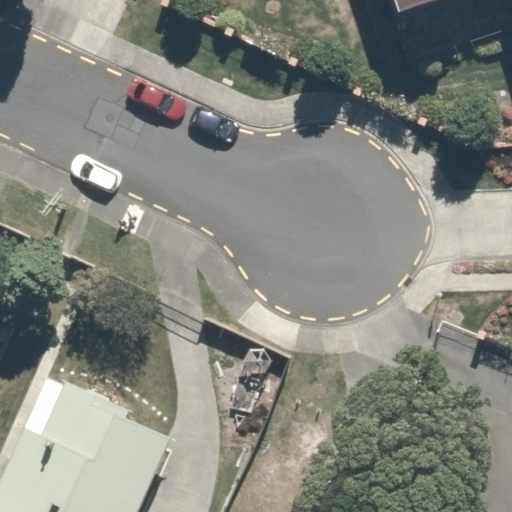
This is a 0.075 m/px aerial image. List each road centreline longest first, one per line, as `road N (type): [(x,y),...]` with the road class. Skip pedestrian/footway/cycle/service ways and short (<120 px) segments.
road 1 (residential): [(0,79),(334,233)]
road 2 (residential): [(511,230),(334,233)]
